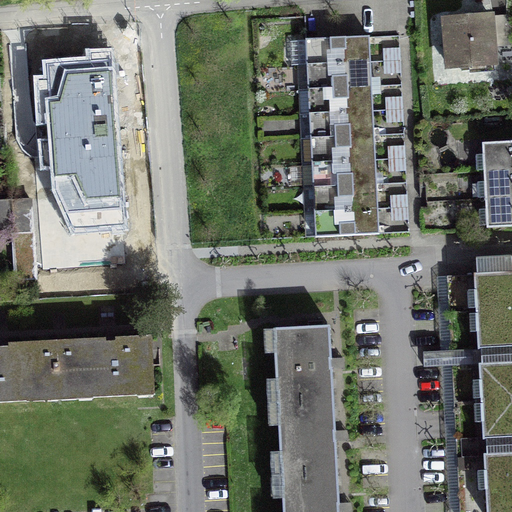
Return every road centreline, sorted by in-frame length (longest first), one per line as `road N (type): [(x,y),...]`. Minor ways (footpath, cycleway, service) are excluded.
road 1 (residential): [(155,6),(190,511)]
road 2 (residential): [(0,20),(155,6)]
